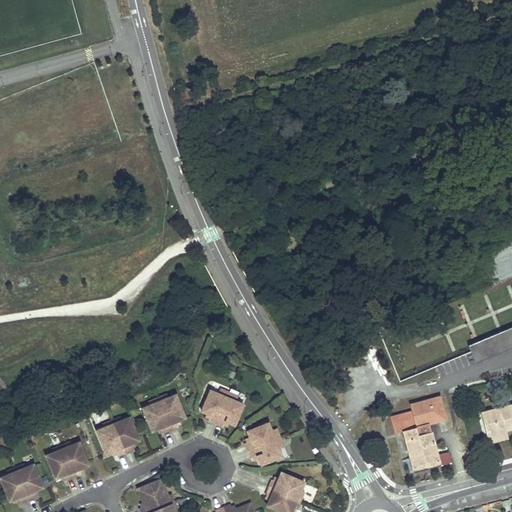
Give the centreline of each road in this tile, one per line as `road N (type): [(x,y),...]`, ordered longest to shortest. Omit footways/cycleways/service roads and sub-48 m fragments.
road 1 (residential): [(348,454),(266,335),(210,233),(135,0)]
road 2 (track): [(219,229),(511,115)]
road 3 (residential): [(165,458),(202,485),(215,484),(227,466),(222,454),(196,447)]
